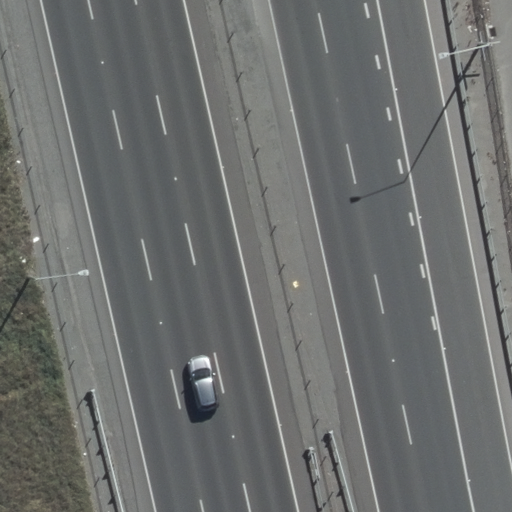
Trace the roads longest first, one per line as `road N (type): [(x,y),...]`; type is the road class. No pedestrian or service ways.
road 1 (motorway): [(229,511),(114,0)]
road 2 (motorway): [(340,0),(450,511)]
